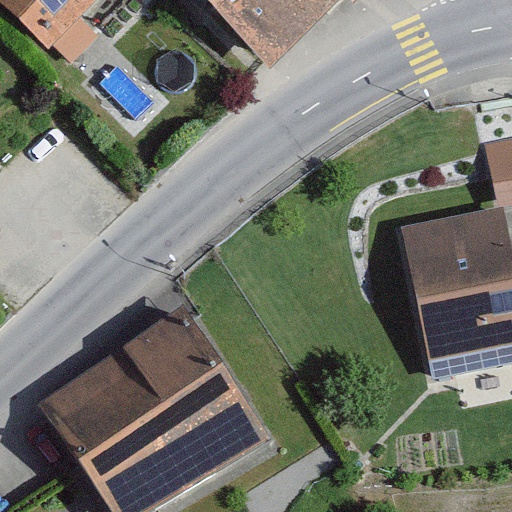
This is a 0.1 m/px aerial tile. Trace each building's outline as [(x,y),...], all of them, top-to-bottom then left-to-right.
[(0,0),(0,9),(38,47),(85,0),(0,0)] [(178,0),(267,84),(346,0),(178,0)] [(500,201),(511,198),(511,129),(485,135),(500,201)] [(511,214),(511,208),(404,224),(428,384),(511,370),(511,214)] [(179,312),(29,401),(95,511),(130,511),(255,438),(179,312)]
